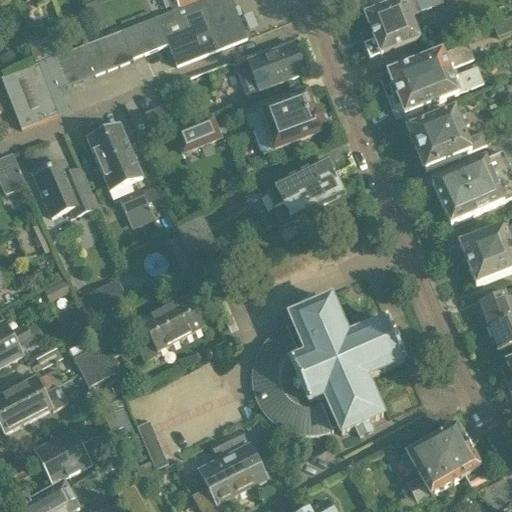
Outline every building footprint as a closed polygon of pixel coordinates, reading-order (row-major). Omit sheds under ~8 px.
[(206,0),(172,14),(119,34),(130,64),(132,64),(131,62),(167,48),(175,69),(247,42),(230,0),(206,0)] [(166,0),(172,14),(206,0),(166,0)] [(419,43),(409,19),(443,5),(440,0),(412,0),(403,4),(403,3),(363,19),(373,44),(363,48),(369,62),(379,58),(380,59),(419,43)] [(94,35),(107,29),(97,4),(83,9),(94,35)] [(441,30),(443,33),(446,42),(483,27),(478,15),(441,30)] [(511,33),(511,23),(511,20),(491,28),(496,40),(511,33)] [(75,52),(89,46),(83,29),(69,35),(75,52)] [(119,34),(89,46),(75,52),(53,60),(65,90),(130,64),(119,34)] [(62,55),(56,42),(30,52),(35,65),(62,55)] [(258,95),(306,76),(294,45),(246,63),(246,64),(235,68),(242,88),(254,83),(258,95)] [(387,101),(450,76),(448,73),(473,62),(467,46),(442,56),(441,55),(387,77),(387,79),(379,82),(387,101)] [(0,65),(4,73),(19,66),(12,52),(0,57),(0,65)] [(65,90),(53,60),(38,66),(50,97),(65,90)] [(21,133),(58,118),(38,66),(0,81),(21,133)] [(451,80),(450,76),(387,101),(395,120),(403,117),(404,119),(458,97),(458,96),(483,86),(477,70),(451,80)] [(253,130),(263,158),(322,136),(325,129),(322,120),(315,117),(314,117),(306,96),(258,114),(258,115),(245,120),(249,131),(253,130)] [(147,113),(134,119),(144,142),(157,136),(147,113)] [(424,174),(486,148),(481,135),(466,141),(461,130),(468,127),(463,114),(456,117),(454,113),(407,132),(424,174)] [(211,120),(174,135),(183,155),(220,140),(211,120)] [(103,135),(126,188),(142,180),(119,127),(103,135)] [(126,188),(103,135),(86,142),(109,195),(126,188)] [(441,207),(511,176),(502,155),(485,163),(485,162),(431,186),(441,207)] [(0,163),(0,185),(5,198),(26,190),(12,158),(0,163)] [(273,212),(335,181),(326,163),(273,188),(275,192),(266,197),(273,212)] [(51,221),(71,213),(74,220),(96,211),(79,172),(67,177),(62,165),(33,178),(51,221)] [(511,176),(441,207),(450,229),(511,201),(511,176)] [(335,181),(273,212),(280,226),(290,222),(292,225),(326,208),(330,215),(346,208),(342,200),(344,199),(335,181)] [(147,207),(140,191),(118,201),(125,217),(147,207)] [(175,225),(185,252),(211,242),(202,215),(175,225)] [(459,248),(460,251),(475,289),(511,274),(511,227),(503,231),(503,230),(459,248)] [(172,236),(163,240),(171,261),(181,257),(172,236)] [(266,258),(285,249),(279,236),(260,246),(266,258)] [(185,262),(174,267),(180,281),(191,276),(185,262)] [(64,280),(59,271),(49,277),(53,286),(64,280)] [(63,283),(39,295),(45,307),(69,294),(63,283)] [(91,299),(100,320),(119,311),(109,290),(91,299)] [(487,330),(511,320),(511,291),(478,305),(487,330)] [(134,347),(196,314),(188,298),(141,323),(140,321),(124,329),(134,347)] [(371,434),(370,430),(367,425),(381,419),(365,381),(403,364),(385,323),(347,340),(330,302),(316,308),(312,300),(300,305),(304,313),(289,320),(293,329),(287,331),(286,329),(283,330),(278,334),(272,338),(268,341),(265,344),(262,349),(259,353),(257,358),(255,362),(254,367),(253,372),(252,377),(252,382),(252,387),(254,397),(255,401),(258,407),(260,411),(264,416),(267,419),(270,423),(274,427),(285,433),(290,435),(296,437),(302,438),(307,438),(316,438),(326,436),(332,433),(331,430),(337,428),(341,437),(355,431),(359,439),(371,434)] [(205,330),(196,314),(134,347),(144,365),(159,357),(158,355),(205,330)] [(511,320),(487,330),(497,354),(511,348),(511,320)] [(66,329),(72,339),(87,332),(80,321),(66,329)] [(0,349),(28,334),(24,327),(9,335),(4,325),(0,326),(0,349)] [(28,334),(0,349),(0,371),(23,360),(18,350),(32,343),(28,334)] [(96,367),(112,359),(105,345),(89,353),(96,367)] [(96,367),(89,353),(73,362),(80,376),(96,367)] [(120,373),(112,359),(96,367),(104,382),(120,373)] [(511,364),(508,366),(508,368),(500,371),(506,386),(511,383),(511,364)] [(96,367),(80,376),(88,390),(104,382),(96,367)] [(0,419),(53,391),(45,377),(36,382),(35,380),(0,398),(0,419)] [(53,391),(0,419),(0,430),(4,437),(52,412),(51,410),(60,405),(53,391)] [(118,428),(109,432),(118,449),(136,440),(122,411),(112,416),(118,428)] [(118,428),(112,416),(103,420),(106,425),(94,431),(98,437),(109,432),(118,428)] [(155,473),(168,467),(149,424),(136,429),(155,473)] [(428,473),(468,450),(455,429),(405,457),(406,458),(401,460),(400,465),(404,474),(409,475),(414,472),(419,480),(406,487),(412,497),(424,490),(422,486),(433,480),(428,473)] [(240,431),(228,437),(234,450),(246,444),(240,431)] [(41,469),(80,448),(71,433),(33,454),(41,469)] [(234,450),(228,437),(208,447),(215,460),(234,450)] [(97,438),(80,448),(41,469),(52,489),(63,483),(91,468),(90,467),(103,461),(104,451),(97,438)] [(248,447),(223,460),(241,496),(267,483),(248,447)] [(424,490),(412,497),(418,507),(464,480),(469,488),(483,480),(478,472),(480,472),(478,469),(483,466),(477,456),(472,459),(468,450),(428,473),(433,480),(422,486),(424,490)] [(19,460),(7,466),(14,478),(25,472),(19,460)] [(241,496),(223,460),(198,473),(207,491),(192,499),(198,511),(223,511),(235,506),(232,501),(241,496)] [(52,489),(39,496),(46,511),(76,511),(79,511),(63,483),(52,489)] [(119,495),(127,511),(147,511),(134,487),(119,495)] [(46,511),(39,496),(30,501),(27,494),(10,504),(12,511),(46,511)] [(428,511),(441,511),(443,511),(437,502),(426,509),(428,511)]
